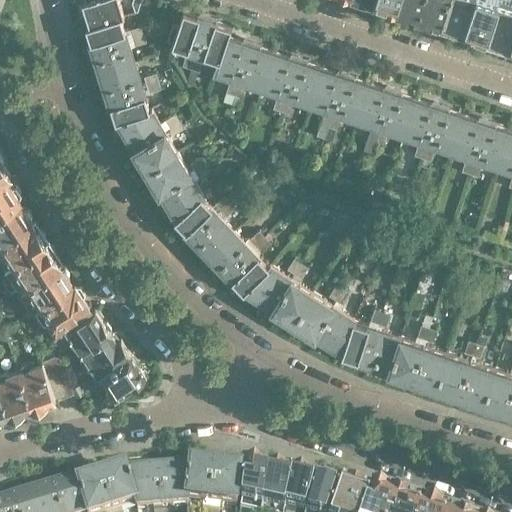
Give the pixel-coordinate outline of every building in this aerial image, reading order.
[(82,0),(89,23),(123,11),(120,1),(121,1),(121,0),(82,0)] [(132,0),(132,1),(134,8),(138,9),(141,0),(132,0)] [(374,0),(374,3),(376,3),(376,6),(386,9),(386,7),(397,10),(399,0),(374,0)] [(399,0),(397,10),(399,11),(398,13),(408,16),(409,14),(418,17),(423,0),(399,0)] [(423,0),(418,17),(420,18),(422,21),(428,23),(431,21),(441,24),(448,0),(423,0)] [(448,0),(441,24),(464,32),(474,0),(448,0)] [(474,0),(464,32),(487,39),(499,2),(499,0),(474,0)] [(511,0),(499,0),(499,2),(487,39),(510,47),(511,40),(511,0)] [(173,22),(168,37),(173,39),(172,43),(186,47),(185,49),(181,61),(180,64),(190,67),(191,65),(207,16),(183,8),(178,23),(173,22)] [(89,23),(86,24),(93,46),(130,34),(143,29),(142,24),(141,21),(127,25),(124,26),(121,14),(124,13),(123,11),(89,23)] [(191,65),(190,67),(198,70),(204,53),(206,54),(217,57),(220,59),(228,35),(231,24),(207,16),(191,65)] [(130,34),(93,46),(100,69),(137,58),(133,45),(147,40),(143,29),(130,34)] [(217,57),(213,70),(229,76),(224,90),(222,97),(230,99),(232,93),(237,78),(250,42),(228,35),(220,59),(217,57)] [(237,78),(232,93),(234,93),(241,96),(246,81),(262,87),(275,50),(250,42),(237,78)] [(275,50),(262,87),(277,92),(285,94),(298,58),(275,50)] [(137,58),(100,69),(107,92),(144,80),(137,58)] [(298,58),(285,94),(293,97),(309,102),(322,66),(298,58)] [(159,74),(156,66),(145,70),(147,78),(159,74)] [(322,66),(309,102),(324,107),(319,122),(315,133),(323,136),(324,132),(327,124),(332,110),(344,73),(322,66)] [(324,132),(323,136),(331,138),(333,134),(340,113),(341,113),(355,118),(368,81),(344,73),(332,110),(327,124),(324,132)] [(161,82),(159,74),(147,78),(150,86),(161,82)] [(144,80),(107,92),(116,119),(118,119),(150,108),(149,106),(146,95),(149,94),(144,80)] [(368,81),(355,118),(379,126),(391,89),(368,81)] [(391,89),(379,126),(402,134),(415,97),(391,89)] [(276,95),(270,112),(278,115),(283,98),(276,95)] [(415,97),(402,134),(425,141),(438,105),(415,97)] [(278,115),(277,118),(285,120),(291,101),(283,98),(278,115)] [(150,108),(118,119),(133,143),(166,124),(154,105),(149,106),(150,108)] [(438,105),(425,141),(449,149),(462,113),(438,105)] [(180,119),(176,112),(165,118),(169,125),(180,119)] [(462,113),(449,149),(473,157),(485,120),(475,117),(462,113)] [(184,127),(180,119),(169,125),(174,133),(184,127)] [(485,120),(473,157),(497,165),(510,129),(485,120)] [(133,143),(132,144),(147,167),(179,146),(172,134),(168,128),(166,124),(133,143)] [(374,140),(378,128),(370,126),(366,138),(374,140)] [(382,143),(386,131),(378,128),(374,140),(382,143)] [(511,129),(510,129),(497,165),(511,170),(511,129)] [(416,141),(413,153),(420,156),(424,144),(416,141)] [(420,156),(418,162),(426,164),(432,146),(424,144),(420,156)] [(179,146),(147,167),(161,191),(194,171),(193,169),(206,161),(201,155),(188,162),(179,146)] [(0,180),(10,174),(2,161),(3,157),(0,151),(0,180)] [(464,157),(460,169),(468,172),(472,160),(464,157)] [(472,160),(468,172),(476,174),(480,162),(472,160)] [(194,171),(161,191),(177,215),(201,193),(203,195),(206,191),(197,177),(210,169),(206,161),(193,169),(194,171)] [(0,211),(18,199),(21,197),(20,195),(21,191),(16,184),(12,184),(7,177),(11,174),(10,174),(0,180),(0,211)] [(346,181),(344,188),(353,191),(356,184),(346,181)] [(201,193),(177,215),(188,228),(186,229),(187,230),(192,235),(219,207),(229,197),(223,191),(213,201),(211,203),(203,195),(201,193)] [(219,207),(192,235),(209,253),(236,226),(225,214),(235,204),(229,197),(219,207)] [(18,199),(0,211),(0,241),(32,220),(31,218),(32,215),(29,209),(26,209),(18,199)] [(32,220),(0,241),(0,260),(5,268),(13,263),(46,241),(45,239),(47,235),(42,228),(38,228),(32,220)] [(236,226),(209,253),(226,271),(253,243),(255,245),(265,235),(260,229),(249,239),(236,226)] [(253,243),(226,271),(232,277),(234,275),(245,288),(269,264),(267,262),(260,254),(262,252),(260,251),(271,241),(265,235),(255,245),(253,243)] [(46,241),(13,263),(5,268),(19,290),(27,285),(60,263),(54,253),(56,249),(51,242),(47,242),(46,241)] [(295,257),(288,267),(294,271),(302,261),(295,257)] [(269,264),(245,288),(270,304),(273,306),(291,274),(293,273),(291,272),(271,259),(267,262),(269,264)] [(291,274),(273,306),(293,319),(306,297),(313,286),(301,278),(309,266),(302,261),(294,271),(293,273),(291,274)] [(60,263),(27,285),(19,290),(33,311),(41,306),(75,281),(73,282),(68,275),(69,271),(66,265),(62,265),(60,263)] [(75,281),(41,306),(33,311),(34,313),(36,311),(44,323),(46,321),(55,334),(65,326),(68,324),(67,322),(91,306),(84,294),(86,291),(81,283),(77,283),(75,281)] [(346,289),(339,284),(332,294),(339,299),(346,289)] [(306,297),(293,319),(317,333),(337,302),(313,286),(306,297)] [(353,294),(346,289),(339,299),(346,304),(353,294)] [(337,302),(317,333),(342,350),(353,318),(355,319),(357,314),(337,302)] [(68,324),(65,326),(81,351),(82,350),(111,330),(110,329),(111,325),(107,319),(103,319),(95,306),(68,324)] [(353,318),(342,350),(358,355),(358,358),(364,360),(377,323),(382,309),(372,306),(367,320),(366,323),(355,319),(353,318)] [(377,323),(364,360),(387,367),(399,331),(386,326),(391,312),(382,309),(377,323)] [(429,324),(421,321),(417,333),(425,335),(429,324)] [(437,327),(429,324),(425,335),(433,338),(437,327)] [(5,329),(8,339),(15,337),(11,327),(5,329)] [(111,330),(82,350),(97,372),(130,350),(121,337),(117,339),(111,330)] [(469,338),(465,349),(473,352),(476,345),(477,341),(480,333),(472,330),(469,338)] [(399,331),(387,367),(411,376),(424,339),(399,331)] [(472,355),(459,392),(483,399),(495,363),(481,358),(489,334),(480,331),(480,333),(477,341),(476,345),(473,352),(472,355)] [(424,339),(411,376),(435,383),(447,347),(424,339)] [(447,347),(435,383),(459,392),(472,355),(447,347)] [(130,350),(97,372),(97,373),(100,372),(117,396),(131,386),(134,387),(142,381),(142,378),(144,376),(127,353),(131,351),(130,350)] [(55,355),(42,359),(47,371),(65,365),(60,357),(55,355)] [(20,367),(19,367),(32,405),(35,407),(44,404),(45,400),(56,396),(47,371),(42,359),(32,363),(29,362),(27,363),(26,363),(23,364),(20,367)] [(495,363),(483,399),(508,407),(511,393),(511,365),(511,368),(495,363)] [(71,382),(65,365),(47,371),(56,396),(73,390),(71,382)] [(0,388),(9,412),(12,414),(21,412),(22,408),(32,405),(19,367),(8,371),(5,370),(4,370),(2,371),(0,371),(0,388)] [(84,391),(80,384),(73,388),(77,395),(84,391)] [(0,415),(9,412),(0,388),(0,415)] [(244,502),(243,511),(246,511),(262,511),(263,506),(268,478),(269,470),(264,469),(262,466),(253,464),(251,466),(248,465),(248,472),(248,473),(244,502)] [(188,469),(184,503),(189,503),(203,505),(201,511),(210,511),(212,506),(217,468),(191,465),(191,469),(188,469)] [(212,506),(210,511),(219,511),(220,507),(236,509),(241,471),(217,468),(212,506)] [(188,469),(159,472),(162,510),(162,511),(170,511),(171,509),(189,508),(189,503),(184,503),(188,469)] [(263,506),(262,511),(284,511),(285,511),(291,482),(293,475),(287,474),(285,471),(276,469),(274,471),(269,470),(268,478),(263,506)] [(126,470),(102,478),(105,488),(112,511),(121,511),(134,508),(139,506),(130,474),(127,474),(126,470)] [(159,472),(130,474),(139,506),(134,508),(135,511),(137,511),(154,511),(153,511),(162,511),(162,510),(159,472)] [(285,511),(284,511),(307,511),(314,487),(316,479),(309,477),(307,474),(298,472),(296,474),(294,474),(293,475),(291,482),(285,511)] [(307,511),(330,511),(333,504),(337,492),(339,485),(330,483),(328,479),(320,477),(317,479),(316,479),(314,487),(307,511)] [(77,483),(74,483),(78,496),(83,511),(112,511),(105,488),(102,478),(78,485),(77,483)] [(77,481),(53,488),(60,511),(83,511),(78,496),(74,483),(77,483),(77,481)] [(330,511),(364,511),(370,494),(371,492),(340,483),(339,485),(337,492),(333,504),(330,511)] [(364,511),(393,511),(399,496),(390,493),(389,489),(380,487),(377,489),(373,487),(371,492),(370,494),(364,511)] [(60,511),(53,488),(30,496),(34,511),(60,511)] [(34,511),(30,496),(6,503),(8,511),(34,511)] [(399,496),(393,511),(420,511),(423,504),(422,501),(413,498),(410,500),(399,496)] [(8,511),(6,503),(0,504),(0,511),(8,511)] [(423,504),(420,511),(448,511),(449,511),(424,503),(424,504),(423,504)]
